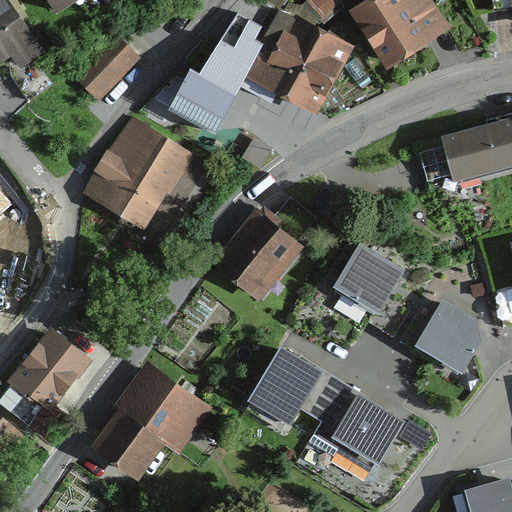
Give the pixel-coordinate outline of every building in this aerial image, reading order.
[(8,0),(0,0),(0,66),(15,56),(24,69),(47,53),(8,0)] [(54,0),(66,17),(89,0),(54,0)] [(384,0),(362,14),(398,70),(455,33),(433,0),(384,0)] [(511,0),(500,0),(503,11),(511,10),(511,0)] [(265,36),(248,67),(316,104),(350,41),(281,4),(265,36)] [(216,128),(248,67),(265,36),(256,31),(262,19),(239,7),(209,65),(196,58),(171,104),(216,128)] [(142,57),(118,35),(79,76),(103,98),(142,57)] [(194,158),(136,122),(92,193),(150,229),(194,158)] [(511,123),(457,138),(468,183),(511,172),(511,123)] [(308,244),(265,212),(222,269),(265,302),(308,244)] [(409,271),(367,246),(340,289),(383,315),(409,271)] [(0,342),(22,319),(0,298),(0,342)] [(400,348),(416,356),(441,307),(426,299),(400,348)] [(497,332),(446,304),(422,348),(473,376),(497,332)] [(97,359),(55,329),(15,385),(57,416),(97,359)] [(329,375),(288,351),(258,402),(299,426),(329,375)] [(212,412),(155,370),(100,445),(149,480),(177,443),(185,449),(212,412)] [(412,421),(368,394),(334,448),(378,475),(412,421)] [(0,410),(0,466),(28,434),(0,410)] [(511,511),(511,475),(470,487),(477,511),(511,511)]
